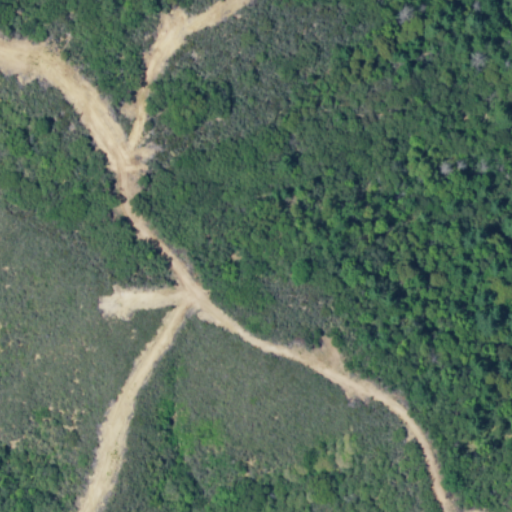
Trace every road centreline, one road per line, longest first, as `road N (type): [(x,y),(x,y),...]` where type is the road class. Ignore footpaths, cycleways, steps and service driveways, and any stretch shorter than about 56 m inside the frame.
road 1 (track): [(214,310),(138,223),(113,142),(65,70),(40,52),(0,45)]
road 2 (track): [(214,310),(399,410),(424,452),(442,511)]
